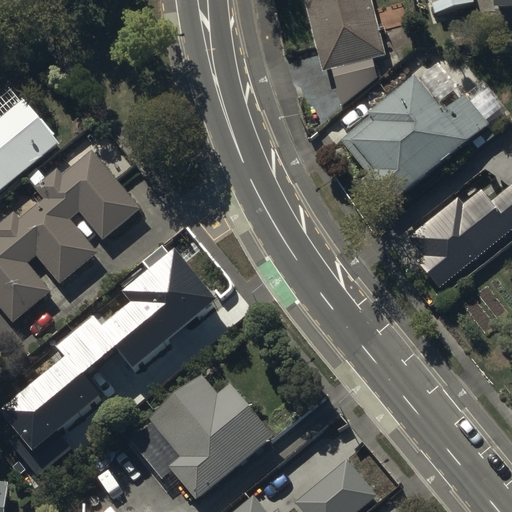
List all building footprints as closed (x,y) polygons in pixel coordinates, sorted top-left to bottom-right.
[(303,0),(325,82),(333,80),(343,116),(378,86),(374,68),(387,65),(370,0),(303,0)] [(473,0),(431,0),(437,19),(476,7),(473,0)] [(511,0),(497,0),(498,23),(511,22),(511,0)] [(417,89),(342,152),(371,189),(362,196),(385,224),(509,121),(484,90),(445,123),(417,89)] [(0,188),(64,135),(40,106),(31,114),(20,100),(0,116),(0,188)] [(140,206),(93,151),(64,175),(60,170),(36,190),(42,197),(19,216),(13,209),(0,219),(0,301),(16,321),(52,291),(28,263),(38,254),(61,281),(100,249),(73,216),(81,209),(104,237),(140,206)] [(461,207),(409,250),(424,268),(419,272),(439,297),(511,237),(511,192),(493,208),(486,198),(466,214),(461,207)] [(146,398),(138,386),(200,334),(197,330),(201,327),(186,309),(184,310),(163,285),(143,302),(139,298),(105,327),(108,331),(85,351),(114,386),(112,388),(131,411),(146,398)] [(0,394),(0,397),(24,429),(71,393),(46,360),(0,394)] [(194,497),(273,434),(231,382),(219,392),(203,373),(150,415),(154,420),(132,438),(165,479),(174,471),(194,497)] [(312,434),(286,455),(310,484),(344,456),(327,435),(318,443),(312,434)] [(347,463),(297,508),(300,511),(361,511),(378,497),(347,463)] [(0,511),(7,511),(10,479),(0,478),(0,511)] [(267,511),(257,499),(242,511),(267,511)]
